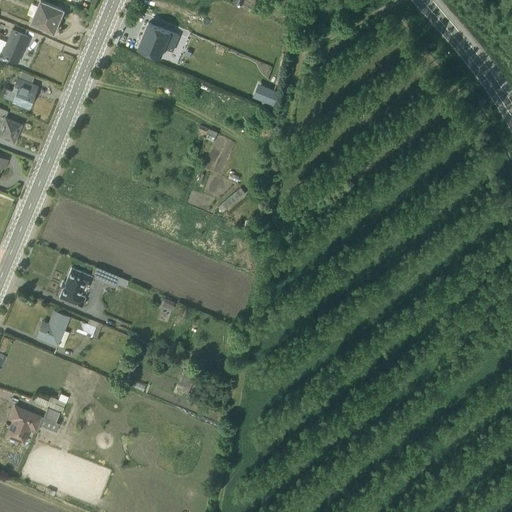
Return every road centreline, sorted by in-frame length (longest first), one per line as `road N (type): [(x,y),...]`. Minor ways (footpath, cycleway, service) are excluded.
road 1 (track): [(218,511),(298,63),(315,44),(398,0)]
road 2 (secondary): [(114,0),(0,276)]
road 3 (trunk): [(511,116),(422,0)]
